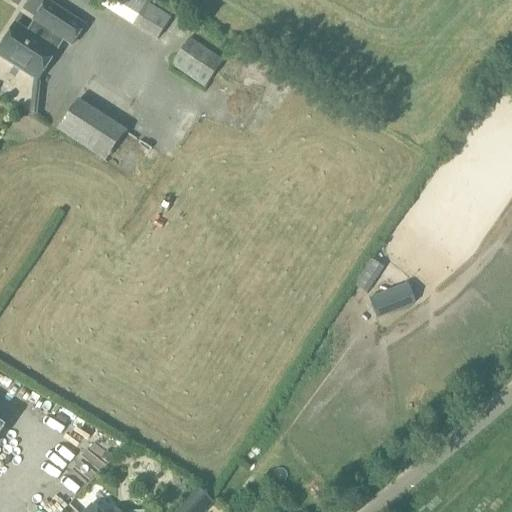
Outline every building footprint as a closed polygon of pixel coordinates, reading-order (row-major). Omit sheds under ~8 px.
[(157,40),(170,19),(139,0),(106,0),(102,6),(157,40)] [(71,44),(83,25),(45,2),(26,33),(14,25),(0,44),(0,56),(36,80),(63,39),(71,44)] [(204,86),(221,61),(188,39),(172,64),(204,86)] [(105,160),(123,131),(77,101),(58,130),(105,160)] [(381,270),(368,261),(351,288),(365,296),(381,270)] [(377,319),(413,304),(406,286),(370,301),(377,319)] [(204,511),(211,504),(196,490),(175,511),(204,511)]
